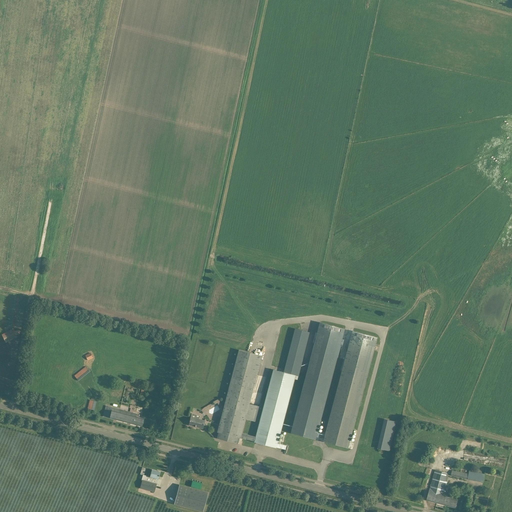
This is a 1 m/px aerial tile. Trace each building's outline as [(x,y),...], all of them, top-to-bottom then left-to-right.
[(319,322),(294,433),(319,439),(345,327),(319,322)] [(2,334),(6,343),(18,337),(14,329),(2,334)] [(351,330),(327,442),(353,448),(377,336),(351,330)] [(241,439),(241,438),(242,433),(246,419),(255,422),(259,407),(250,404),(263,356),(239,350),(217,432),(219,433),(217,439),(238,444),(239,440),(240,438),(241,439)] [(74,376),(78,381),(90,372),(86,367),(74,376)] [(137,415),(137,414),(112,407),(111,411),(105,409),(104,412),(103,416),(142,426),(143,421),(144,419),(136,417),(137,415)] [(195,417),(195,418),(190,417),(188,425),(203,429),(205,421),(199,419),(199,418),(195,417)] [(397,422),(384,419),(377,448),(390,451),(397,422)] [(157,483),(159,476),(159,475),(160,472),(152,470),(151,473),(150,474),(151,474),(150,477),(154,478),(153,482),(157,483)] [(447,473),(435,470),(427,500),(456,508),(458,500),(451,498),(452,495),(444,493),(448,481),(445,481),(447,473)] [(473,472),(469,471),(469,474),(462,472),(461,478),(467,479),(467,480),(471,480),(473,472)] [(157,483),(153,482),(142,479),(140,488),(155,492),(157,483)] [(202,511),(208,493),(179,485),(174,504),(201,511),(202,511)]
